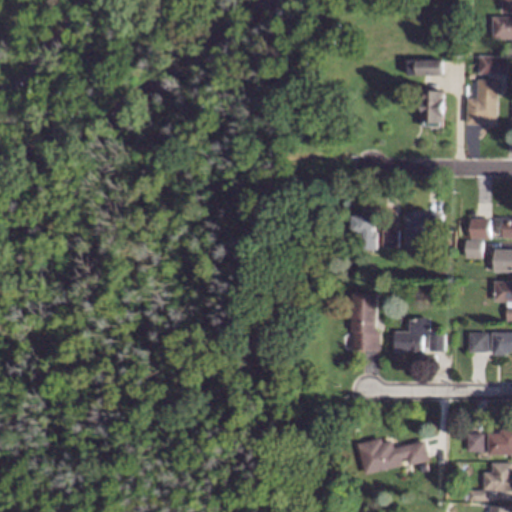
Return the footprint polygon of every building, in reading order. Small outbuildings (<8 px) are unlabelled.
[(511,0),(501,0),(501,12),(511,11),(511,0)] [(511,37),(495,37),(495,15),(511,15),(511,37)] [(509,56),(508,73),(481,72),(481,54),(509,56)] [(446,74),(411,74),(411,58),(446,58),(446,74)] [(500,79),(499,121),(486,120),(486,124),(469,123),(470,96),(480,96),(480,78),(500,79)] [(447,89),(446,98),(448,98),(447,114),(446,114),(445,127),(425,126),(426,120),(425,120),(426,88),(447,89)] [(376,229),(380,229),(379,247),(366,246),(366,230),(353,230),(354,212),(376,213),(376,229)] [(444,230),(426,230),(426,247),(406,247),(407,215),(404,215),(404,212),(445,212),(444,230)] [(493,218),(492,238),(472,237),(473,217),(493,218)] [(511,236),(511,218),(502,218),(502,237),(511,236)] [(457,236),(466,236),(466,219),(456,219),(457,236)] [(400,229),(400,246),(384,245),(385,229),(400,229)] [(484,238),(484,256),(467,255),(467,237),(484,238)] [(511,246),(511,269),(494,269),(495,246),(511,246)] [(362,264),(359,273),(353,271),(356,262),(362,264)] [(511,279),(511,320),(508,320),(509,300),(496,300),(497,279),(511,279)] [(404,289),(404,299),(390,298),(390,288),(404,289)] [(379,293),(378,329),(382,330),(381,349),(355,348),(356,330),(352,330),(354,292),(379,293)] [(432,316),(431,332),(431,334),(425,334),(425,351),(397,351),(397,329),(412,330),(412,316),(432,316)] [(511,351),(510,351),(510,354),(494,354),(495,330),(511,330),(511,351)] [(490,351),(471,350),(471,331),(490,331),(490,351)] [(447,333),(447,350),(430,349),(431,334),(431,332),(447,333)] [(511,453),(490,453),(490,432),(503,432),(503,428),(511,428),(511,453)] [(486,450),(469,450),(469,431),(487,432),(486,450)] [(385,440),(394,438),(396,447),(427,439),(432,459),(411,464),(410,456),(405,457),(406,464),(368,473),(360,442),(384,436),(385,440)] [(511,490),(494,490),(494,488),(486,488),(486,470),(494,470),(494,461),(511,461),(511,490)] [(490,499),(471,499),(471,489),(490,489),(490,499)]
